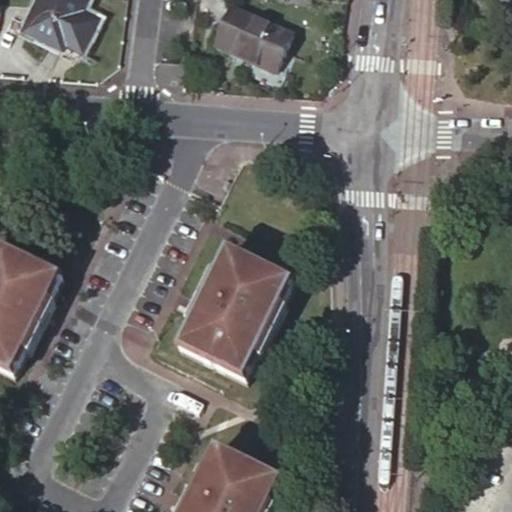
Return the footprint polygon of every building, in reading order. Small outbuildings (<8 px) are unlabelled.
[(68,47),(83,54),(99,23),(81,17),(89,0),(41,0),(25,34),(65,53),(68,47)] [(511,0),(503,0),(501,6),(511,11),(511,0)] [(217,50),(278,77),(294,37),(233,11),(217,50)] [(0,372),(17,381),(65,285),(0,252),(0,372)] [(183,354),(249,385),(297,289),(231,257),(183,354)] [(191,511),(273,511),(286,487),(220,454),(191,511)]
